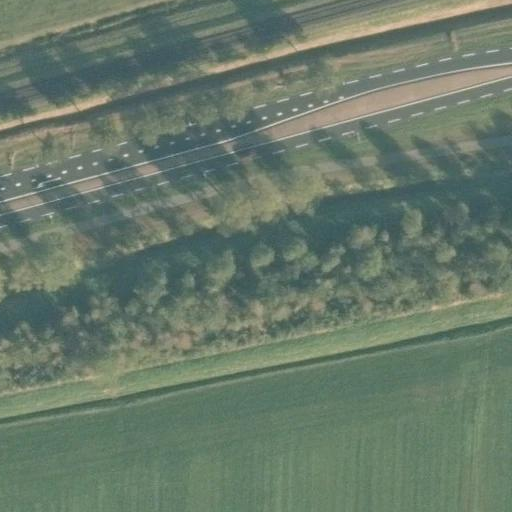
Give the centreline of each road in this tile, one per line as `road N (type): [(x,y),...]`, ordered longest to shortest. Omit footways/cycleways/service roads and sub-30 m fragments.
road 1 (secondary): [(0,223),(511,85)]
road 2 (secondary): [(511,62),(428,75),(0,185)]
